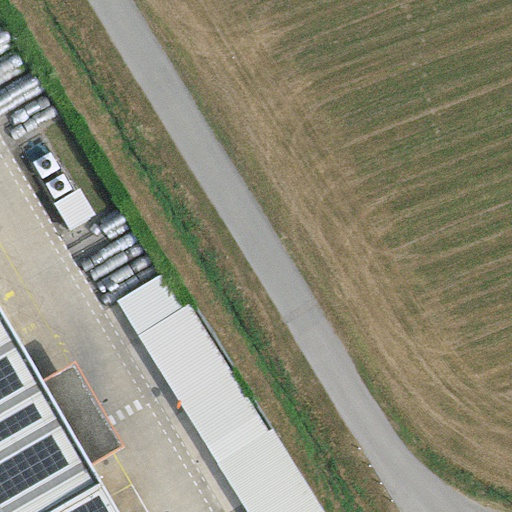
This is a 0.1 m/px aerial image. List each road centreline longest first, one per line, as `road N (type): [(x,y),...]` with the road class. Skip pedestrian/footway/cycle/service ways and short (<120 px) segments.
road 1 (unclassified): [(109,0),(396,478),(433,511)]
road 2 (unknown): [(174,511),(0,205)]
